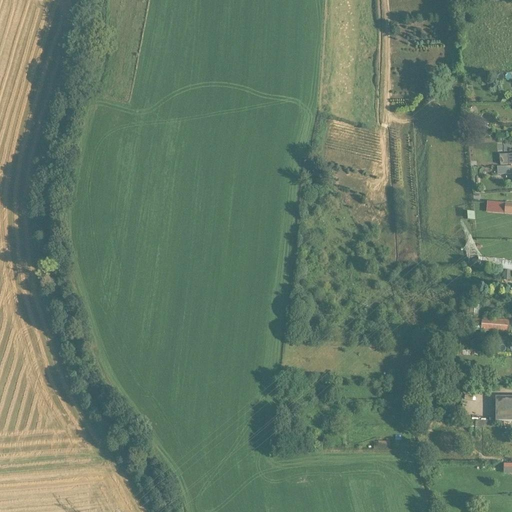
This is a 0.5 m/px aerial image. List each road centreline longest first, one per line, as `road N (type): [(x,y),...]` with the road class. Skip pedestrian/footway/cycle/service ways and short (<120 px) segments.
road 1 (track): [(96,0),(52,163),(49,259),(83,368),(171,511)]
road 2 (track): [(383,0),(384,113),(403,124),(445,101)]
